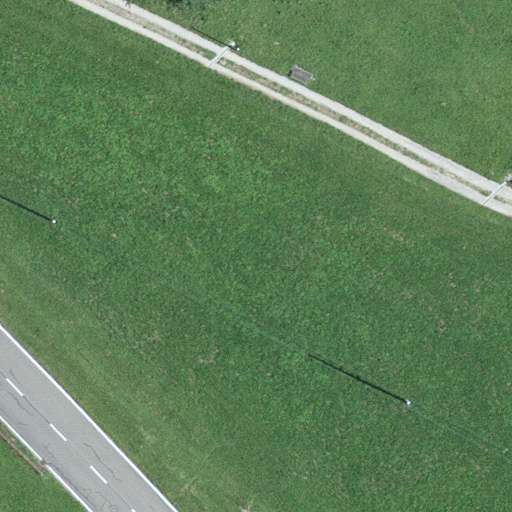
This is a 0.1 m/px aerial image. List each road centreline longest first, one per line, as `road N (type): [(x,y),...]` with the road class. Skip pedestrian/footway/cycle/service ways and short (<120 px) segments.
road 1 (track): [(93,0),(511,211)]
road 2 (tertiary): [(0,371),(134,511)]
